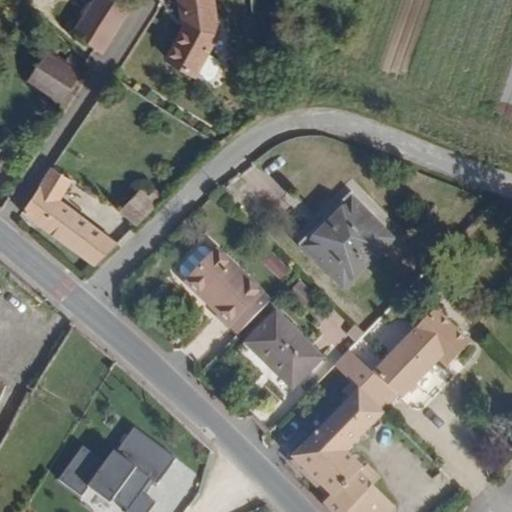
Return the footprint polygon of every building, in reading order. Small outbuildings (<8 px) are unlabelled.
[(90,0),(71,33),(103,53),(134,0),(90,0)] [(199,67),(213,46),(224,31),(229,0),(194,0),(193,13),(170,49),(199,67)] [(11,8),(0,1),(0,18),(3,21),(11,8)] [(209,72),(221,73),(228,62),(224,53),(213,46),(199,67),(209,72)] [(26,83),(69,110),(88,78),(46,49),(26,83)] [(105,262),(128,239),(70,195),(80,179),(65,168),(38,211),(105,262)] [(124,212),(140,227),(163,204),(146,189),(124,212)] [(305,239),(346,276),(390,227),(348,190),(305,239)] [(402,249),(421,267),(458,229),(439,210),(402,249)] [(230,334),(266,296),(215,248),(180,285),(230,334)] [(17,270),(21,263),(10,255),(6,264),(17,270)] [(0,304),(10,285),(17,270),(6,264),(0,260),(0,304)] [(286,286),(296,295),(307,284),(297,275),(286,286)] [(0,304),(0,309),(6,313),(18,289),(10,285),(0,304)] [(440,347),(450,356),(474,330),(438,297),(413,323),(440,347)] [(294,379),(322,350),(275,305),(246,336),(269,358),(271,357),(294,379)] [(346,323),(354,331),(363,322),(354,314),(346,323)] [(395,382),(402,388),(440,347),(413,323),(375,363),(362,377),(383,396),(395,382)] [(350,340),(337,354),(362,377),(375,363),(350,340)] [(368,455),(351,438),(388,401),(383,396),(362,377),(296,446),(341,486),(365,460),(368,455)] [(84,444),(58,479),(103,511),(122,511),(125,509),(129,511),(153,511),(161,502),(149,494),(177,456),(133,424),(106,461),(84,444)] [(341,486),(334,494),(349,507),(378,474),(365,460),(341,486)] [(349,507),(354,511),(389,511),(403,497),(378,474),(349,507)]
